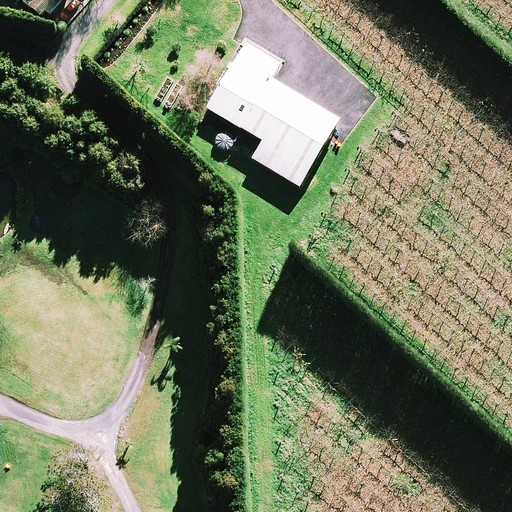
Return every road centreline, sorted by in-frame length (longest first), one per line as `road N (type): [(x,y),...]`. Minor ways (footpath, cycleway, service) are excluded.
road 1 (track): [(359,511),(473,335)]
road 2 (track): [(463,170),(470,218),(505,316)]
